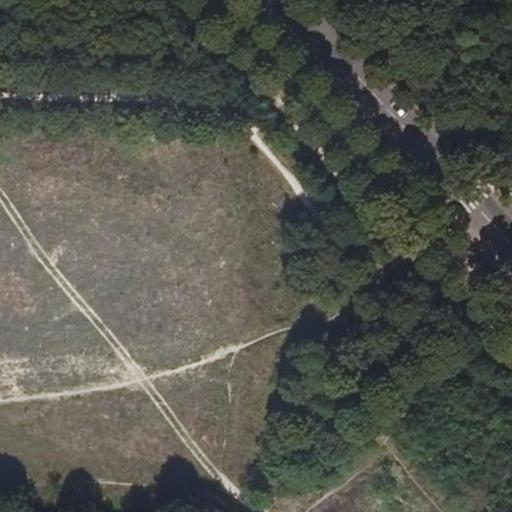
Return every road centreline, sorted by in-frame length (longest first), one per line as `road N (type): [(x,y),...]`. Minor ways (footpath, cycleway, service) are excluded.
road 1 (unknown): [(511,363),(177,0)]
road 2 (tertiary): [(284,0),(511,246)]
